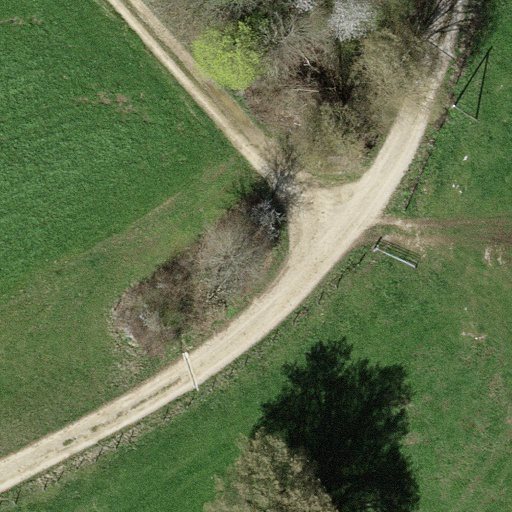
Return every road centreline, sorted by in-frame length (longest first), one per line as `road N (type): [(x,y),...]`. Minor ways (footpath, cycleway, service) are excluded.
road 1 (track): [(454,0),(412,126),(380,186),(282,301),(197,371),(0,482)]
road 2 (track): [(121,0),(341,229)]
